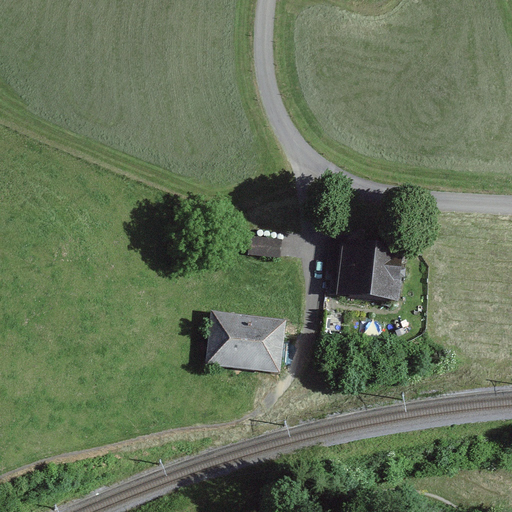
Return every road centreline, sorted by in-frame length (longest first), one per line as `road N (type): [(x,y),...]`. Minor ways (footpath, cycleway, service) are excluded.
road 1 (track): [(298,155),(317,283),(310,358),(265,414),(0,461)]
road 2 (unclassified): [(266,0),(265,78),(298,155),(335,179),(395,198),(511,206)]
